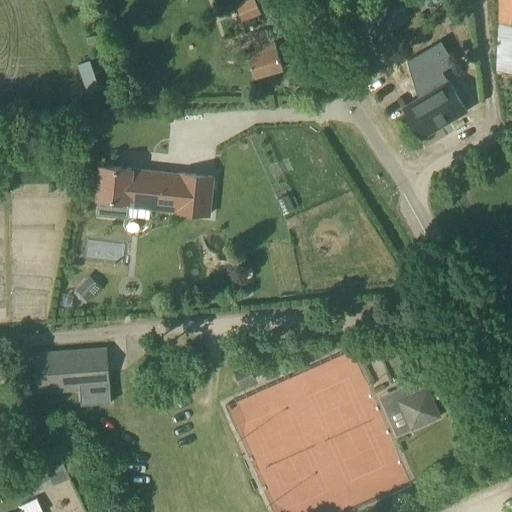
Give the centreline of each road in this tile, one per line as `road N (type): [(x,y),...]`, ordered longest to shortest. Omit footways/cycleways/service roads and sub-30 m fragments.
road 1 (unclassified): [(511,398),(401,183)]
road 2 (unclassified): [(401,183),(286,0)]
road 3 (unclassified): [(401,183),(511,124)]
